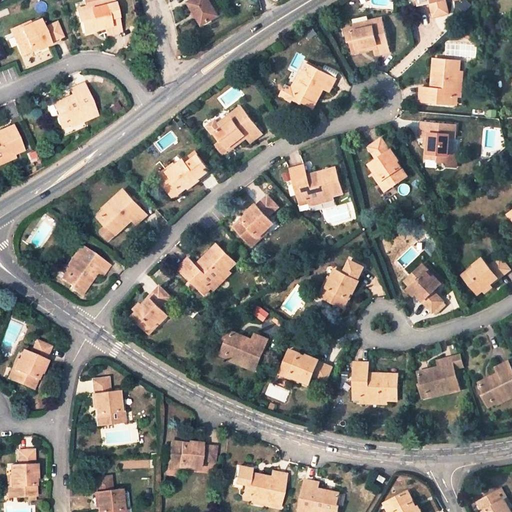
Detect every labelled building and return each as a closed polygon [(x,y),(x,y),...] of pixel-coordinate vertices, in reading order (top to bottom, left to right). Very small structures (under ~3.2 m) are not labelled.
[(97,0),(99,5),(76,10),(79,20),(81,19),(83,30),(104,26),(105,32),(119,28),(112,0),(97,0)] [(76,8),(76,10),(99,5),(97,0),(95,0),(83,3),(84,6),(76,8)] [(195,0),(190,3),(195,12),(198,17),(203,26),(221,16),(212,1),(211,0),(195,0)] [(421,0),(423,7),(434,6),(436,17),(451,14),(449,2),(447,2),(446,0),(421,0)] [(358,38),(351,39),(352,49),(372,46),(373,48),(389,45),(386,29),(377,31),(375,19),(363,22),(364,27),(356,28),(358,38)] [(22,34),(13,38),(21,54),(62,35),(56,22),(43,27),(39,20),(29,24),(20,28),(22,34)] [(20,28),(29,24),(28,22),(9,30),(13,38),(22,34),(20,28)] [(347,25),(351,39),(358,38),(356,28),(364,27),(363,22),(347,25)] [(335,80),(307,61),(292,81),(286,77),(279,87),(298,101),(301,97),(310,104),(321,88),(326,92),(335,80)] [(422,102),(455,105),(455,98),(460,98),(461,72),(462,63),(436,61),(433,89),(423,88),(422,102)] [(54,114),(58,123),(81,114),(83,119),(96,113),(81,82),(69,88),(71,94),(52,103),(57,113),(54,114)] [(261,133),(241,107),(208,132),(212,137),(215,135),(221,142),(216,146),(223,155),(246,137),(250,142),(261,133)] [(81,114),(58,123),(60,126),(68,123),(70,125),(83,119),(81,114)] [(0,156),(12,151),(22,147),(12,124),(0,129),(0,156)] [(439,163),(448,164),(451,141),(456,142),(458,128),(425,124),(424,137),(430,138),(428,159),(439,160),(439,163)] [(387,177),(393,186),(408,176),(382,139),(371,147),(378,157),(372,161),(377,170),(383,179),(387,177)] [(451,141),(448,164),(454,165),(456,142),(451,141)] [(12,151),(0,156),(0,161),(14,155),(12,151)] [(211,168),(202,156),(197,160),(195,157),(189,155),(186,158),(186,157),(169,170),(172,174),(163,180),(174,195),(211,168)] [(158,174),(163,180),(172,174),(169,170),(177,164),(175,161),(158,174)] [(294,170),(303,201),(309,199),(310,202),(335,195),(344,193),(337,168),(309,175),(306,167),(294,170)] [(282,171),(291,196),(298,193),(289,169),(282,171)] [(383,179),(377,170),(374,172),(386,190),(393,186),(387,177),(383,179)] [(128,187),(116,197),(119,200),(101,215),(107,223),(109,222),(116,230),(133,216),(137,221),(149,211),(128,187)] [(309,199),(303,201),(304,206),(311,204),(312,207),(337,201),(335,195),(310,202),(309,199)] [(237,227),(249,240),(256,233),(259,237),(267,230),(276,222),(269,215),(281,205),(272,196),(237,227)] [(98,212),(101,215),(119,200),(116,197),(98,212)] [(256,233),(249,240),(254,246),(270,232),(267,230),(259,237),(256,233)] [(78,257),(64,275),(73,282),(71,285),(81,292),(96,271),(102,275),(110,263),(83,243),(74,254),(78,257)] [(183,266),(204,290),(210,285),(211,287),(230,270),(231,272),(238,265),(220,244),(198,264),(193,258),(183,266)] [(78,257),(74,254),(61,273),(64,275),(78,257)] [(473,279),(468,282),(475,291),(492,278),(493,280),(508,267),(499,255),(488,265),(481,256),(472,263),(475,266),(468,272),(473,279)] [(334,287),(329,298),(343,306),(363,265),(351,258),(345,270),(339,266),(334,276),(330,285),(334,287)] [(427,260),(414,271),(420,276),(427,269),(432,274),(435,272),(436,271),(427,260)] [(475,266),(472,263),(471,261),(459,271),(468,282),(473,279),(468,272),(475,266)] [(420,276),(414,271),(407,277),(421,294),(419,295),(431,310),(444,299),(435,288),(442,281),(435,272),(432,274),(427,269),(420,276)] [(210,285),(204,290),(207,294),(213,289),(216,292),(234,275),(231,272),(230,270),(211,287),(210,285)] [(330,285),(334,276),(331,274),(320,293),(329,298),(334,287),(330,285)] [(134,310),(142,317),(146,312),(153,319),(159,313),(162,316),(170,307),(162,300),(171,290),(160,280),(146,295),(148,296),(134,310)] [(258,306),(253,313),(263,321),(269,313),(258,306)] [(164,318),(162,316),(159,313),(153,319),(146,312),(142,317),(153,328),(164,318)] [(241,356),(239,362),(253,368),(266,337),(252,331),(250,338),(231,330),(227,340),(224,338),(221,348),(241,356)] [(27,347),(23,358),(19,367),(23,369),(19,379),(33,385),(51,343),(39,338),(34,350),(27,347)] [(241,356),(221,348),(219,353),(239,362),(241,356)] [(289,374),(297,378),(308,382),(312,374),(324,379),(329,367),(287,349),(281,365),(291,369),(289,374)] [(19,367),(23,358),(18,356),(10,375),(19,379),(23,369),(19,367)] [(443,387),(444,392),(459,388),(451,357),(437,360),(439,367),(419,373),(421,382),(418,383),(421,393),(443,387)] [(481,392),(485,402),(506,393),(508,397),(511,394),(511,369),(507,359),(494,366),(497,374),(479,382),(483,390),(481,392)] [(353,360),(352,392),(360,393),(360,396),(386,398),(396,398),(397,373),(367,372),(367,360),(353,360)] [(291,369),(281,365),(277,373),(296,381),(297,378),(289,374),(291,369)] [(96,422),(113,420),(111,409),(116,408),(115,400),(113,388),(105,390),(102,376),(90,378),(96,422)] [(443,387),(421,393),(422,398),(444,392),(443,387)] [(386,403),(386,398),(360,396),(360,393),(352,392),(352,398),(360,399),(360,402),(386,403)] [(506,393),(485,402),(487,406),(508,397),(506,393)] [(111,409),(113,420),(121,419),(118,399),(115,400),(116,408),(111,409)] [(177,463),(183,463),(198,464),(199,457),(212,458),(213,445),(168,441),(166,457),(177,458),(177,463)] [(10,464),(11,476),(11,485),(15,485),(16,497),(32,496),(30,450),(18,451),(18,463),(10,464)] [(177,458),(166,457),(165,466),(183,467),(183,463),(177,463),(177,458)] [(262,496),(261,500),(275,503),(283,472),(270,469),(268,476),(235,469),(232,482),(240,484),(239,491),(262,496)] [(379,479),(383,472),(375,469),(373,475),(379,479)] [(294,508),(308,511),(309,511),(312,506),(330,511),(331,511),(335,502),(332,502),(335,491),(316,485),(318,479),(303,475),(294,508)] [(95,511),(112,511),(112,509),(118,509),(117,500),(115,488),(108,489),(105,476),(92,477),(95,511)] [(504,496),(510,505),(511,503),(511,501),(501,485),(494,490),(500,499),(504,496)] [(392,506),(394,511),(422,511),(408,487),(393,495),(397,503),(392,506)] [(511,511),(511,507),(510,505),(504,496),(500,499),(494,490),(480,499),(487,511),(511,511)] [(262,496),(239,491),(238,495),(261,500),(262,496)] [(391,511),(394,511),(392,506),(397,503),(393,495),(385,499),(391,511)] [(112,509),(112,511),(121,511),(120,500),(117,500),(118,509),(112,509)]
